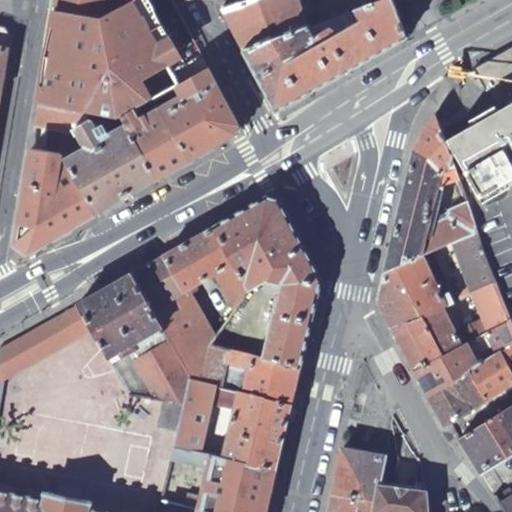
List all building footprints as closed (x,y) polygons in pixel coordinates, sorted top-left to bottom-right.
[(171,1),(171,0),(130,0),(101,16),(56,8),(39,103),(121,118),(124,116),(149,104),(137,82),(141,79),(148,80),(152,74),(183,57),(181,53),(198,43),(173,0),(171,1)] [(56,0),(56,8),(101,16),(130,0),(56,0)] [(250,0),(223,10),(245,50),(308,28),(297,0),(253,0),(252,0),(251,0),(250,0)] [(405,38),(391,0),(386,0),(383,1),(333,19),(338,31),(334,28),(318,38),(312,26),(308,28),(245,50),(277,110),(405,38)] [(5,27),(0,26),(0,90),(9,34),(5,27)] [(511,45),(473,67),(484,85),(511,69),(511,45)] [(511,69),(484,85),(498,110),(448,139),(481,196),(511,178),(511,69)] [(211,72),(156,100),(190,160),(237,134),(239,125),(211,72)] [(156,100),(149,104),(124,116),(160,178),(190,160),(156,100)] [(98,213),(160,178),(124,116),(121,118),(39,103),(36,124),(66,130),(61,153),(98,213)] [(423,254),(453,241),(478,230),(468,203),(447,209),(445,218),(446,221),(439,223),(429,217),(436,190),(436,189),(441,190),(442,187),(442,183),(458,177),(434,113),(426,126),(424,131),(414,153),(385,271),(423,254)] [(98,213),(61,153),(32,148),(16,243),(29,251),(60,234),(98,213)] [(269,196),(215,227),(245,282),(280,263),(288,282),(287,296),(274,297),(271,312),(275,313),(265,357),(301,366),(311,323),(321,280),(279,200),(269,196)] [(215,227),(132,273),(191,376),(190,378),(203,381),(211,344),(220,331),(188,294),(193,291),(191,287),(215,274),(236,310),(250,291),(245,282),(215,227)] [(472,293),(497,281),(478,230),(453,241),(472,293)] [(378,300),(393,329),(443,306),(459,299),(453,285),(440,290),(423,254),(385,271),(378,300)] [(132,273),(79,304),(94,330),(130,394),(163,399),(185,403),(190,378),(191,376),(132,273)] [(393,329),(415,370),(471,339),(484,332),(510,317),(497,281),(472,293),(481,320),(453,332),(443,306),(393,329)] [(220,331),(211,344),(231,349),(259,308),(251,290),(250,291),(236,310),(220,331)] [(9,344),(3,383),(94,330),(79,304),(9,344)] [(499,352),(511,343),(511,322),(510,317),(484,332),(487,338),(492,336),(499,352)] [(415,370),(428,395),(470,370),(483,362),(471,339),(415,370)] [(483,362),(470,370),(486,400),(511,383),(511,343),(499,352),(483,362)] [(0,348),(0,397),(3,383),(9,344),(0,348)] [(211,344),(203,381),(215,384),(219,385),(226,361),(250,366),(248,375),(243,374),(242,379),(247,379),(243,391),(292,404),(301,366),(265,357),(231,349),(211,344)] [(470,370),(428,395),(445,425),(446,424),(450,422),(486,400),(470,370)] [(178,431),(175,444),(200,450),(215,384),(203,381),(190,378),(185,403),(178,431)] [(276,470),(292,404),(243,391),(238,390),(223,456),(276,470)] [(185,403),(163,399),(157,426),(178,431),(185,403)] [(511,404),(459,437),(479,471),(511,451),(511,404)] [(179,474),(168,472),(161,500),(208,511),(266,511),(276,470),(223,456),(200,450),(175,444),(171,458),(212,468),(210,475),(206,474),(205,480),(209,480),(207,486),(203,485),(202,490),(206,492),(205,498),(187,493),(186,497),(175,495),(179,474)] [(343,448),(334,491),(376,500),(378,485),(385,456),(343,448)] [(378,485),(376,500),(372,511),(426,511),(425,492),(378,485)] [(494,497),(503,511),(511,511),(511,489),(510,487),(494,497)] [(45,498),(0,489),(0,511),(106,511),(88,508),(90,500),(46,491),(45,498)] [(334,491),(329,511),(372,511),(376,500),(334,491)] [(158,511),(208,511),(161,500),(158,511)]
